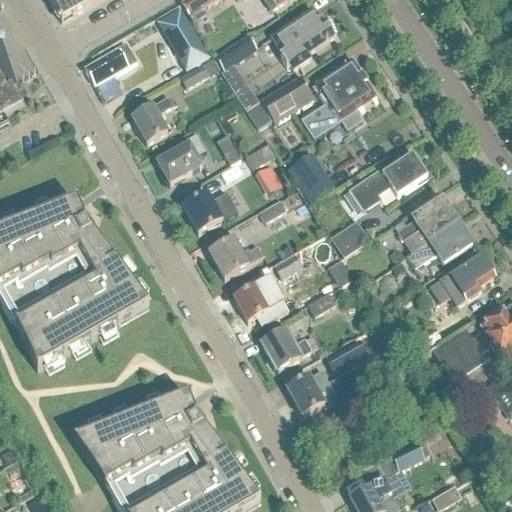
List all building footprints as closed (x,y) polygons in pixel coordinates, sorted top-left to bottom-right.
[(44,0),(54,16),(63,31),(74,25),(72,22),(110,0),(44,0)] [(191,0),(179,8),(180,10),(192,29),(206,21),(202,15),(224,1),(222,0),(191,0)] [(233,0),(238,7),(247,1),(261,23),(270,17),(271,18),(297,0),(233,0)] [(320,30),(311,16),(270,43),(280,57),(278,63),(285,73),(291,74),(292,76),(310,65),(307,60),(335,42),(325,27),(320,30)] [(185,80),(209,65),(194,39),(170,54),(185,80)] [(223,78),(256,56),(247,42),(214,64),(223,78)] [(116,57),(84,76),(89,84),(94,93),(127,74),(136,68),(125,48),(115,54),(116,57)] [(0,118),(1,118),(2,120),(21,110),(12,91),(15,90),(3,53),(0,53),(0,118)] [(213,65),(201,72),(179,84),(186,95),(219,76),(213,65)] [(328,109),(364,85),(361,81),(360,81),(351,67),(316,90),(316,91),(312,93),(324,111),(328,109)] [(257,109),(233,72),(220,80),(244,117),(257,109)] [(274,131),(313,107),(299,84),(246,117),(258,135),(271,127),(274,131)] [(367,90),(364,85),(302,127),(314,145),(340,127),(347,137),(362,127),(356,118),(376,104),(367,90)] [(157,122),(173,113),(167,104),(151,113),(152,114),(131,126),(146,151),(167,139),(157,122)] [(196,164),(205,158),(198,146),(189,151),(188,151),(156,169),(169,192),(202,174),(196,164)] [(252,176),(274,163),(267,151),(245,164),(252,176)] [(233,154),(222,160),(230,172),(240,166),(233,155),(233,154)] [(379,177),(348,198),(363,220),(380,208),(377,203),(390,195),(396,204),(426,184),(425,182),(427,180),(421,171),(418,173),(411,162),(382,182),(379,177)] [(303,201),(325,187),(310,163),(288,178),(303,201)] [(239,197),(228,204),(225,199),(211,208),(206,200),(182,214),(197,241),(221,227),(221,228),(237,219),(232,212),(244,205),(239,197)] [(285,217),(280,207),(259,220),(264,229),(285,217)] [(427,248),(455,229),(454,227),(455,223),(456,223),(452,217),(451,218),(448,217),(441,207),(413,226),(413,227),(396,239),(403,249),(411,261),(428,249),(427,248)] [(71,210),(0,238),(0,295),(20,283),(22,287),(49,271),(51,275),(78,259),(95,288),(15,333),(37,378),(126,326),(141,311),(139,301),(71,210)] [(343,265),(369,248),(356,228),(330,245),(343,265)] [(428,249),(411,261),(406,264),(414,276),(436,261),(443,271),(471,252),(469,250),(471,246),(467,240),(463,240),(455,229),(427,248),(428,249)] [(246,242),(234,249),(233,246),(208,260),(224,287),(248,272),(263,264),(257,253),(242,262),(238,255),(249,248),(246,242)] [(478,294),(494,284),(486,273),(487,269),(483,264),(480,263),(478,261),(429,294),(440,311),(450,305),(456,314),(480,298),(478,294)] [(293,263),(273,274),(279,284),(281,287),(301,274),(294,262),(293,263)] [(390,272),(391,274),(395,280),(404,274),(399,266),(390,272)] [(254,293),(233,306),(247,330),(256,325),(261,333),(287,318),(269,285),(254,294),(254,293)] [(314,324),(335,312),(328,300),(307,312),(314,324)] [(511,311),(482,332),(485,336),(471,346),(463,335),(430,357),(437,368),(427,375),(434,385),(448,376),(452,383),(479,365),(477,362),(493,351),(510,375),(511,373),(511,311)] [(408,357),(404,360),(402,361),(407,369),(441,347),(431,331),(403,350),(408,357)] [(311,343),(304,347),(293,353),(284,337),(261,350),(277,378),(300,365),(318,354),(311,343)] [(336,378),(364,363),(356,349),(328,364),(336,378)] [(381,365),(387,377),(404,367),(398,356),(381,365)] [(338,408),(328,390),(321,378),(309,385),(308,384),(286,396),(301,424),(321,413),(323,417),(338,408)] [(511,388),(481,409),(490,421),(502,413),(509,424),(511,422),(511,388)] [(182,405),(74,448),(95,479),(97,478),(105,493),(131,478),(133,482),(160,466),(162,470),(190,454),(206,483),(154,511),(246,511),(252,506),(250,496),(182,405)] [(9,455),(0,460),(0,461),(5,470),(15,465),(9,455)] [(397,478),(419,466),(413,455),(391,467),(397,478)] [(395,511),(392,505),(404,498),(394,481),(349,506),(352,511),(395,511)] [(459,504),(453,494),(431,506),(434,511),(448,511),(460,506),(459,504)] [(45,511),(38,499),(27,505),(30,511),(45,511)]
